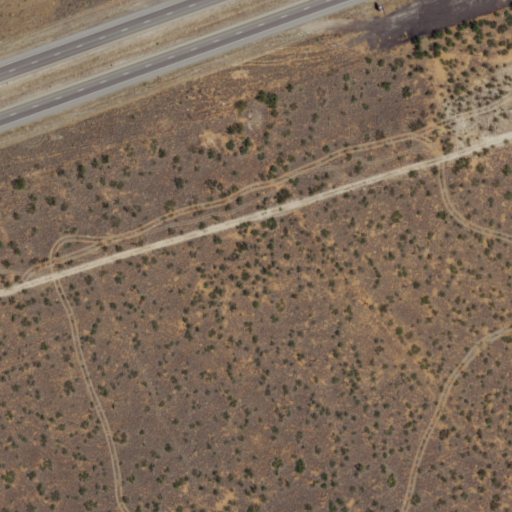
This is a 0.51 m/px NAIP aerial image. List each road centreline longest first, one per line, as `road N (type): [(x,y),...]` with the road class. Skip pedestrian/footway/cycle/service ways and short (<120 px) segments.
road 1 (track): [(0,310),(511,137)]
road 2 (motorway): [(0,118),(329,0)]
road 3 (motorway): [(206,0),(0,74)]
